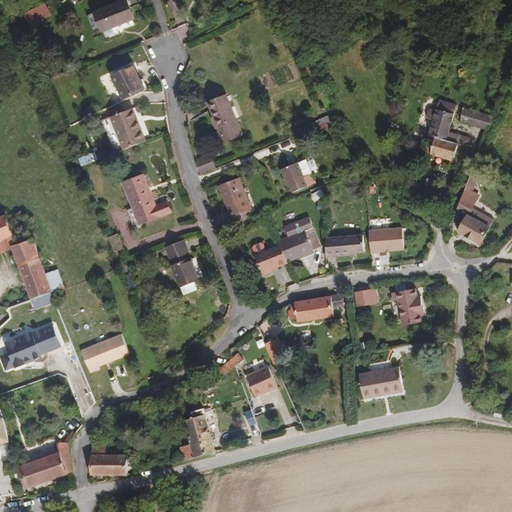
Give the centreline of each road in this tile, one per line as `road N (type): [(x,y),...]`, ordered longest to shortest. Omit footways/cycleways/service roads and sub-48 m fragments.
road 1 (unclassified): [(84,493),(450,409)]
road 2 (residential): [(248,319),(184,166),(166,55)]
road 3 (residential): [(84,493),(88,431),(100,411),(171,382),(248,319)]
road 4 (residential): [(248,319),(337,280),(455,268)]
road 5 (residential): [(511,97),(462,177),(441,233),(455,268)]
road 6 (residential): [(455,268),(464,309),(450,409)]
